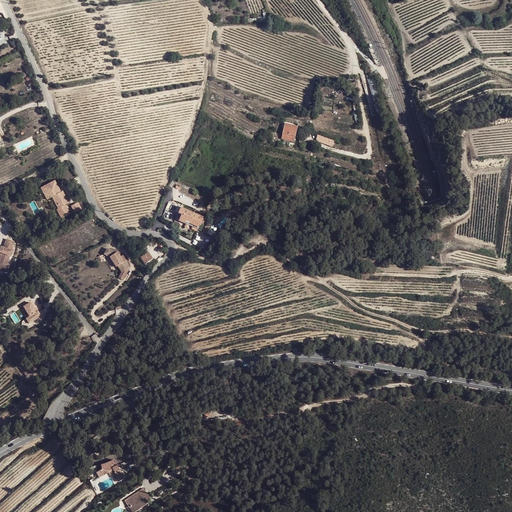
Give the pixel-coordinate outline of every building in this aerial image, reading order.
[(285,124),(284,128),(282,139),(295,141),(298,127),(292,125),(285,124)] [(53,196),(54,199),(65,194),(63,191),(61,192),(59,193),(55,186),(57,185),(55,180),(43,187),(46,191),(43,192),(47,199),(53,196)] [(54,199),(59,208),(70,202),(65,194),(54,199)] [(78,201),(70,204),(74,214),(82,210),(78,201)] [(201,220),(202,219),(203,217),(172,204),(172,205),(168,203),(166,208),(170,209),(175,211),(178,213),(177,215),(180,217),(179,221),(193,227),(192,230),(197,232),(198,229),(200,223),(201,220)] [(208,222),(202,219),(201,220),(204,221),(203,224),(200,223),(198,229),(197,232),(203,234),(208,222)] [(341,229),(340,226),(330,229),(332,235),(333,234),(333,235),(339,233),(342,232),(341,229)] [(14,242),(6,239),(4,248),(1,247),(0,249),(0,252),(4,254),(2,259),(0,258),(0,265),(7,268),(7,266),(10,259),(6,258),(7,255),(11,256),(12,250),(14,242)] [(119,267),(123,274),(130,269),(126,263),(122,258),(121,258),(118,254),(117,255),(117,254),(109,250),(105,256),(111,259),(117,269),(119,267)] [(4,254),(0,252),(0,269),(8,272),(10,266),(7,266),(7,268),(0,265),(0,258),(2,259),(4,254)] [(149,252),(140,257),(144,264),(153,259),(149,252)] [(32,302),(25,307),(32,316),(28,318),(31,323),(43,315),(40,311),(37,312),(35,309),(36,308),(32,302)] [(100,471),(103,476),(110,473),(109,472),(114,471),(119,481),(125,478),(115,460),(102,465),(102,467),(102,470),(100,471)] [(144,489),(125,501),(132,511),(134,511),(151,500),(144,489)]
